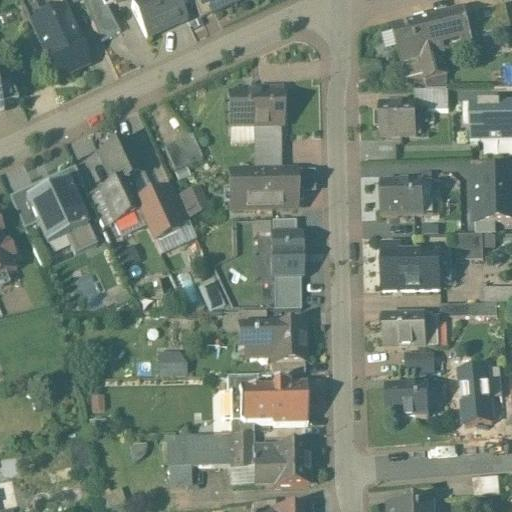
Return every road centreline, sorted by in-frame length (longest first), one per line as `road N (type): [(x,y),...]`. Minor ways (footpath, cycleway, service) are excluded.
road 1 (residential): [(336,5),(344,472)]
road 2 (residential): [(336,5),(272,23),(0,149)]
road 3 (residential): [(344,472),(511,459)]
